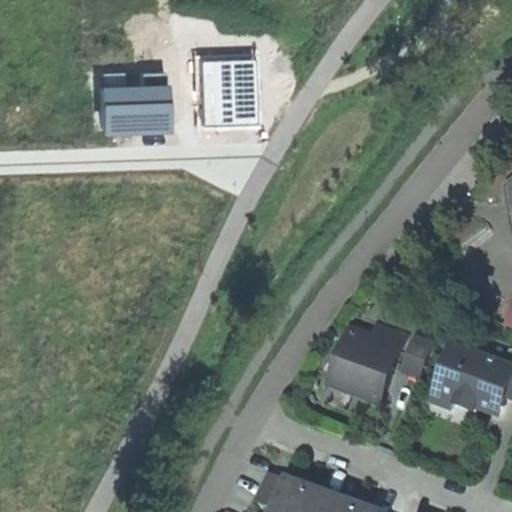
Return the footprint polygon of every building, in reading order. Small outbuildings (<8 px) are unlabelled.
[(93,130),(159,128),(157,65),(91,67),(93,130)] [(378,340),(357,332),(336,386),(380,402),(392,370),(397,358),(405,337),(382,329),(378,340)] [(414,353),(430,359),(434,348),(418,342),(414,353)] [(511,370),(456,350),(440,395),(460,403),(458,409),(479,416),(481,410),(502,418),(508,401),(511,391),(511,370)] [(410,363),(397,358),(392,370),(421,381),(430,359),(414,353),(410,363)] [(270,476),(257,503),(280,511),(290,483),(270,476)] [(308,511),(316,493),(290,483),(280,511),(279,511),(308,511)] [(336,511),(340,501),(316,493),(308,511),(336,511)] [(365,511),(366,511),(340,501),(336,511),(365,511)]
